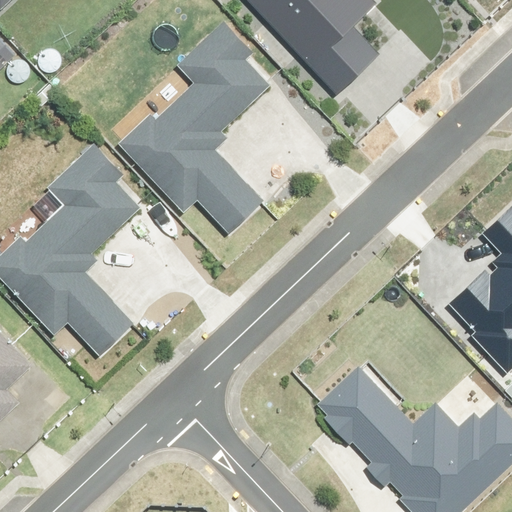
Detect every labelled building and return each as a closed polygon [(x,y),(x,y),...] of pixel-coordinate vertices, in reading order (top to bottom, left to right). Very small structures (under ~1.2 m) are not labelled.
[(0,0),(0,8),(2,10),(11,0),(0,0)] [(373,0),(254,0),(339,90),(375,56),(346,25),(373,0)] [(252,55),(226,26),(180,69),(196,87),(159,122),(155,118),(123,147),(185,214),(199,202),(231,237),(265,205),(209,145),(271,88),(245,61),(252,55)] [(121,175),(96,149),(50,191),(67,209),(28,246),(24,242),(0,264),(0,275),(56,336),(70,323),(101,357),(134,326),(82,269),(142,212),(114,182),(121,175)] [(511,209),(511,208),(483,236),(501,253),(443,310),(505,372),(511,364),(511,209)] [(0,424),(20,406),(7,391),(31,368),(0,334),(0,424)] [(356,366),(314,407),(372,465),(367,470),(385,489),(391,484),(400,494),(395,499),(408,511),(463,511),(511,464),(511,423),(490,402),(462,430),(436,404),(415,425),(356,366)]
